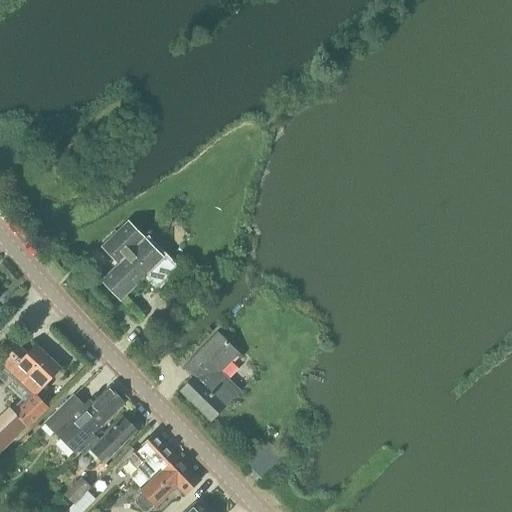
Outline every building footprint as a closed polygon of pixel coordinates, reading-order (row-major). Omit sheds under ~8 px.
[(126,220),(101,246),(112,256),(115,253),(124,262),(116,271),(113,268),(101,280),(120,299),(144,275),(158,288),(180,266),(165,251),(160,257),(150,246),(148,248),(142,241),(145,238),(126,220)] [(182,311),(188,305),(170,287),(164,293),(182,311)] [(211,420),(240,391),(221,372),(239,353),(217,332),(184,366),(195,376),(181,391),(211,420)] [(2,364),(34,396),(35,395),(60,369),(36,346),(28,355),(19,346),(2,364)] [(100,428),(124,403),(109,388),(86,410),(82,406),(83,405),(74,395),(46,423),(78,456),(96,437),(93,434),(99,427),(100,428)] [(10,404),(0,413),(0,451),(27,427),(28,428),(48,409),(35,395),(34,396),(18,411),(10,404)] [(135,416),(129,422),(123,417),(100,441),(97,438),(88,447),(104,464),(137,430),(136,430),(142,424),(135,416)] [(141,489),(177,455),(156,433),(129,458),(140,470),(131,478),(141,489)] [(246,463),(262,479),(284,456),(268,441),(246,463)] [(201,481),(177,455),(141,489),(140,490),(142,492),(136,498),(136,503),(144,511),(149,511),(155,506),(156,507),(178,487),(186,496),(201,481)] [(81,478),(64,495),(73,504),(91,487),(81,478)]
